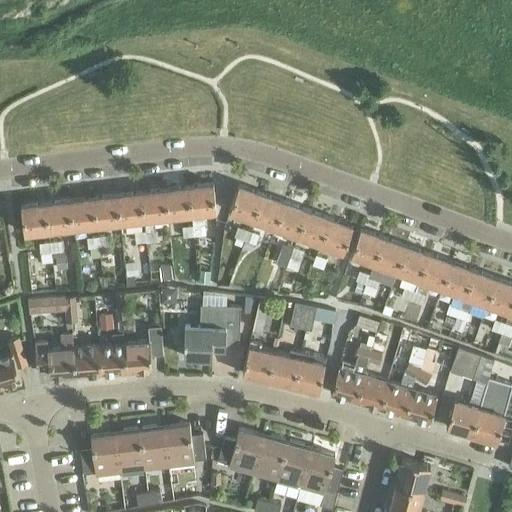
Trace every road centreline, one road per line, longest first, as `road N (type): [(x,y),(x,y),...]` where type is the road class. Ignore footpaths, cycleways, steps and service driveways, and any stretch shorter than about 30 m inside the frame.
road 1 (residential): [(511,244),(247,149),(206,145),(0,169)]
road 2 (residential): [(382,428),(217,389),(115,391),(29,405)]
